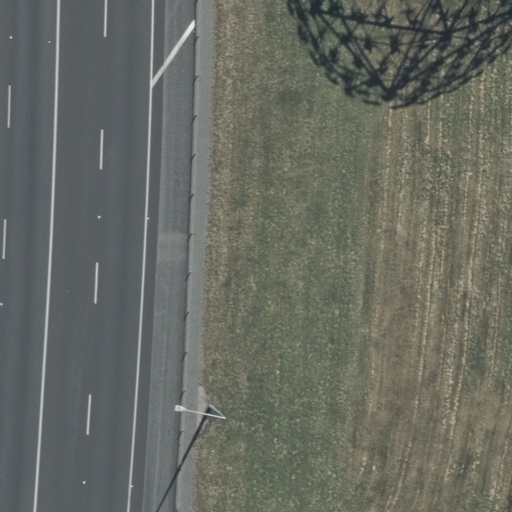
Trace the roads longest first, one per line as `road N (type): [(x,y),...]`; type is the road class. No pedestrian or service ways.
road 1 (motorway): [(105,0),(83,511)]
road 2 (motorway): [(12,0),(0,359)]
